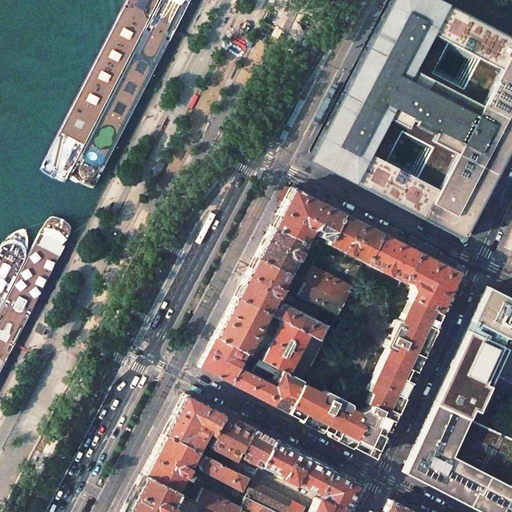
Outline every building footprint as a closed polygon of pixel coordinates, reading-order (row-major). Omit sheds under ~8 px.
[(511,37),(477,19),(440,0),(386,0),(350,70),(303,160),(331,173),(372,194),(430,224),(444,231),(448,222),(463,229),(477,205),(485,209),(488,204),(493,193),(491,192),(499,180),(511,151),(511,37)] [(340,212),(290,186),(269,225),(303,243),(309,230),(309,228),(313,227),(314,229),(318,231),(316,235),(323,238),(319,245),(322,247),(324,243),(340,212)] [(378,231),(340,212),(324,243),(362,262),(378,231)] [(287,273),(303,243),(269,225),(254,256),(287,273)] [(511,227),(503,247),(511,251),(511,260),(510,264),(511,265),(511,227)] [(416,250),(378,231),(362,262),(400,281),(401,280),(416,250)] [(457,271),(416,250),(401,280),(409,284),(410,288),(406,296),(409,297),(438,312),(457,271)] [(287,273),(254,256),(233,295),(267,312),(281,320),(316,338),(323,325),(282,304),(279,305),(276,311),(269,307),(287,273)] [(354,264),(347,278),(352,281),(357,271),(359,267),(354,264)] [(311,265),(303,282),(341,302),(350,285),(311,265)] [(303,282),(296,295),(335,315),(341,302),(303,282)] [(511,298),(485,285),(469,321),(503,336),(511,340),(488,391),(511,401),(511,298)] [(246,352),(267,312),(233,295),(213,335),(246,352)] [(375,447),(438,312),(409,297),(366,388),(370,391),(365,402),(368,403),(366,407),(368,408),(367,410),(358,413),(299,383),(284,411),(363,452),(364,451),(365,451),(366,452),(367,453),(368,453),(369,454),(370,454),(371,453),(372,453),(373,452),(373,451),(373,450),(373,447),(374,447),(375,447)] [(281,320),(260,359),(300,380),(321,340),(316,338),(281,320)] [(503,336),(469,321),(432,402),(465,417),(503,336)] [(246,352),(213,335),(196,366),(228,382),(237,367),(242,356),(254,363),(256,357),(246,352)] [(260,359),(256,357),(254,363),(248,373),(237,367),(228,382),(284,411),(299,383),(300,380),(260,359)] [(221,412),(183,392),(161,433),(196,451),(206,432),(209,434),(221,412)] [(511,511),(511,438),(465,417),(432,402),(400,471),(480,511),(511,511)] [(249,427),(221,412),(209,434),(213,435),(207,446),(233,459),(249,427)] [(272,438),(249,427),(233,459),(229,467),(245,476),(252,479),(259,465),(272,438)] [(196,451),(161,433),(141,473),(175,491),(193,456),(199,459),(197,464),(199,469),(238,489),(245,476),(229,467),(196,451)] [(328,467),(272,438),(259,465),(310,492),(311,490),(316,493),(328,467)] [(345,511),(359,483),(328,467),(316,493),(320,495),(319,498),(317,497),(315,497),(314,497),(306,511),(345,511)] [(141,473),(120,511),(168,511),(171,507),(169,506),(176,491),(175,491),(141,473)] [(299,511),(302,507),(252,481),(246,493),(283,511),(299,511)] [(236,511),(239,507),(201,487),(194,500),(208,508),(216,511),(236,511)] [(236,511),(283,511),(246,493),(239,507),(236,511)] [(413,511),(387,498),(380,511),(413,511)]
